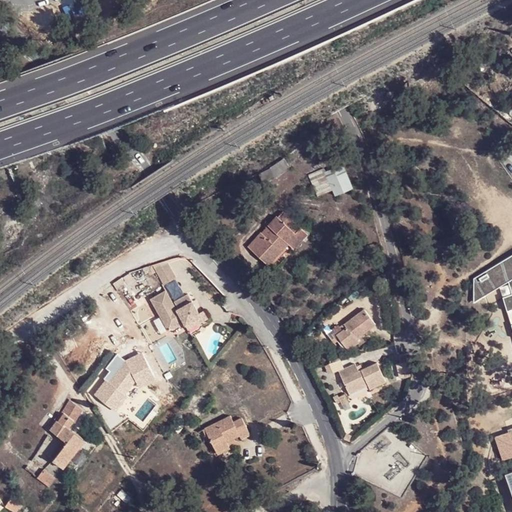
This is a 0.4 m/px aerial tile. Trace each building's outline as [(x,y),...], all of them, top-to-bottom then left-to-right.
[(341,162),(307,175),(316,197),(331,191),(334,198),(352,191),(341,162)] [(276,213),(264,229),(284,247),(290,242),(297,248),(306,237),(276,213)] [(284,247),(264,229),(254,239),(260,244),(266,237),(274,244),(261,258),(269,265),(284,247)] [(260,244),(254,239),(247,246),(261,258),(274,244),(266,237),(260,244)] [(511,296),(504,298),(511,329),(511,255),(472,266),(479,293),(510,286),(511,294),(511,296)] [(166,262),(154,268),(163,285),(175,279),(166,262)] [(193,311),(192,309),(181,291),(168,297),(162,286),(145,296),(163,326),(179,317),(180,319),(193,311)] [(197,306),(192,309),(193,311),(180,319),(184,326),(202,314),(197,306)] [(376,324),(365,309),(341,326),(344,329),(338,334),(348,349),(359,342),(357,338),(376,324)] [(375,376),(382,371),(374,356),(355,365),(351,358),(335,367),(345,388),(364,378),(367,384),(368,387),(378,382),(375,376)] [(396,378),(408,378),(408,356),(395,356),(396,378)] [(123,367),(114,361),(101,381),(94,376),(84,391),(92,396),(98,387),(120,402),(132,383),(130,381),(136,372),(125,364),(123,367)] [(386,378),(382,371),(375,376),(378,382),(386,378)] [(347,393),(367,384),(364,378),(345,388),(347,393)] [(345,398),(341,390),(335,393),(335,394),(331,396),(333,400),(337,398),(338,401),(345,398)] [(63,412),(72,420),(80,409),(67,401),(59,411),(55,420),(50,427),(59,433),(64,427),(56,421),(63,412)] [(66,427),(72,420),(63,412),(56,421),(64,427),(66,427)] [(216,452),(226,444),(224,441),(230,438),(232,441),(239,437),(240,440),(250,435),(240,416),(232,421),(227,413),(203,427),(216,452)] [(64,427),(59,433),(58,435),(66,441),(51,459),(62,467),(83,441),(66,427),(64,427)] [(511,436),(510,438),(508,434),(495,439),(503,462),(511,458),(511,436)] [(229,451),(226,444),(216,452),(219,456),(229,451)] [(53,476),(42,469),(36,478),(47,485),(53,476)] [(4,497),(0,504),(0,505),(10,511),(15,503),(4,497)]
